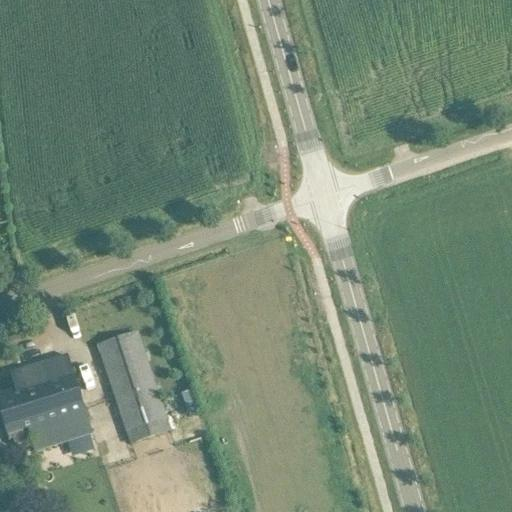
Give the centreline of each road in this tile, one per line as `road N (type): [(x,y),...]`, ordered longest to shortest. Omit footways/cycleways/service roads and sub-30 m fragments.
road 1 (residential): [(0,306),(326,199)]
road 2 (secondary): [(326,199),(415,511)]
road 3 (secondary): [(267,0),(326,199)]
road 4 (unclassified): [(392,176),(511,136)]
